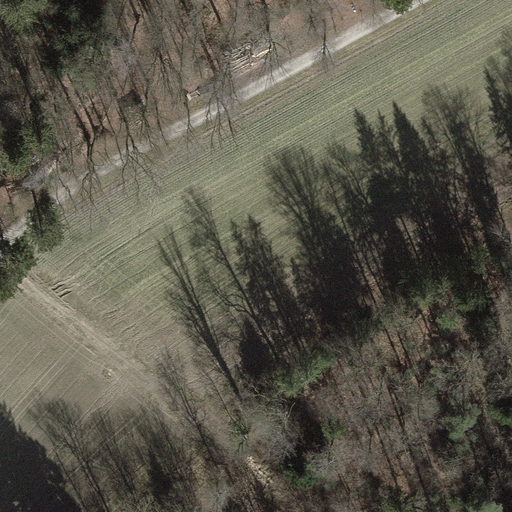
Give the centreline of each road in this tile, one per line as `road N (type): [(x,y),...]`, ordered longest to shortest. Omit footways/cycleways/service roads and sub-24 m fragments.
road 1 (track): [(0,264),(206,422),(511,207)]
road 2 (track): [(0,249),(412,0)]
